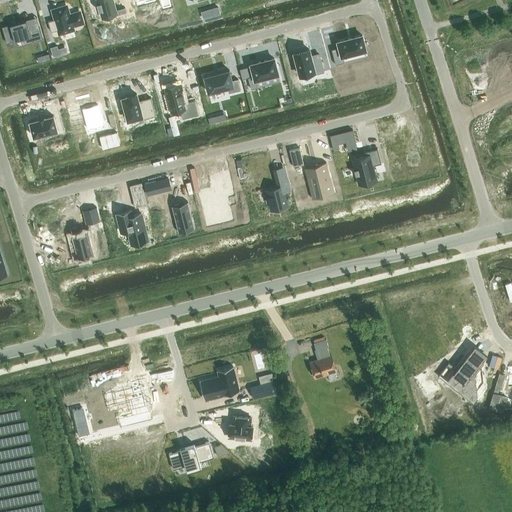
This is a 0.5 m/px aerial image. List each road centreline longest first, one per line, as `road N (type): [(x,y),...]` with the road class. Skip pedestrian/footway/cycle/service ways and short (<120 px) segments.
road 1 (residential): [(374,4),(403,95),(394,107),(15,205)]
road 2 (residential): [(0,103),(374,4)]
road 3 (tertiary): [(464,240),(164,315)]
road 4 (unclassified): [(420,0),(492,233)]
road 5 (unknown): [(228,511),(238,493),(297,459),(301,348)]
road 6 (residential): [(55,342),(15,205)]
road 7 (residential): [(464,240),(491,325),(511,348)]
